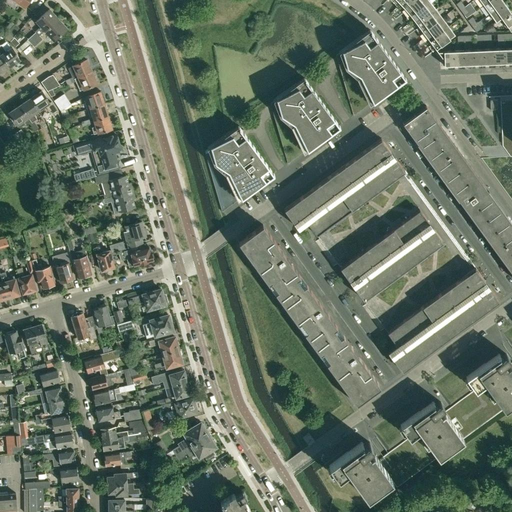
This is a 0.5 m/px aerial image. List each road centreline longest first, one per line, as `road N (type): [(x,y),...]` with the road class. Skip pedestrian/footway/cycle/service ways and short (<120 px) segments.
road 1 (unclassified): [(177,267),(109,30)]
road 2 (unclassified): [(264,481),(215,397),(177,267)]
road 3 (residential): [(266,206),(399,386)]
road 4 (residential): [(511,295),(385,119)]
road 5 (residential): [(94,511),(83,418),(51,304)]
road 6 (residential): [(264,481),(399,386)]
road 7 (residential): [(385,119),(266,206)]
road 8 (residential): [(399,386),(511,304)]
road 9 (residential): [(51,304),(177,267)]
road 10 (residential): [(0,96),(89,35),(109,30)]
